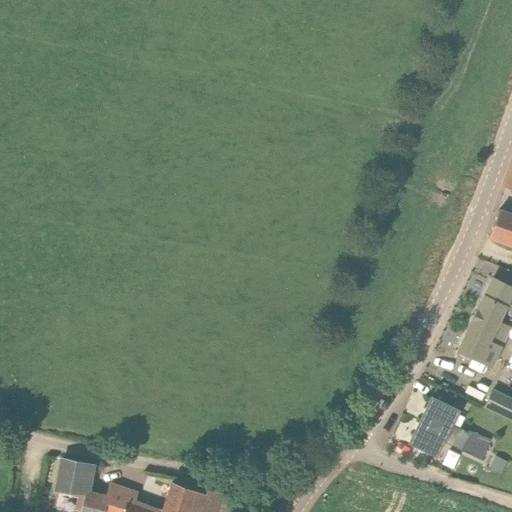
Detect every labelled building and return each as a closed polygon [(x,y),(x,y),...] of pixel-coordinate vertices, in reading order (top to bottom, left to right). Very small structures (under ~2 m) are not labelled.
[(511,215),(498,211),(488,237),(511,245),(511,215)] [(511,287),(493,278),(458,351),(490,366),(509,327),(501,323),(497,321),(503,309),(511,312),(511,287)] [(511,399),(493,390),(485,407),(511,420),(511,399)] [(420,420),(446,432),(457,410),(431,397),(420,420)] [(435,456),(446,432),(420,420),(409,443),(435,456)] [(459,429),(451,445),(481,459),(486,449),(489,440),(468,431),(468,433),(459,429)] [(501,474),(507,461),(495,455),(489,468),(501,474)] [(73,493),(81,494),(82,487),(86,464),(61,459),(56,490),(73,493)] [(101,511),(199,511),(204,496),(172,484),(162,511),(153,511),(132,504),(136,494),(109,485),(106,497),(101,511)] [(245,495),(257,497),(258,488),(246,486),(245,495)] [(88,488),(82,487),(81,494),(85,495),(80,511),(101,511),(106,497),(87,492),(88,488)]
